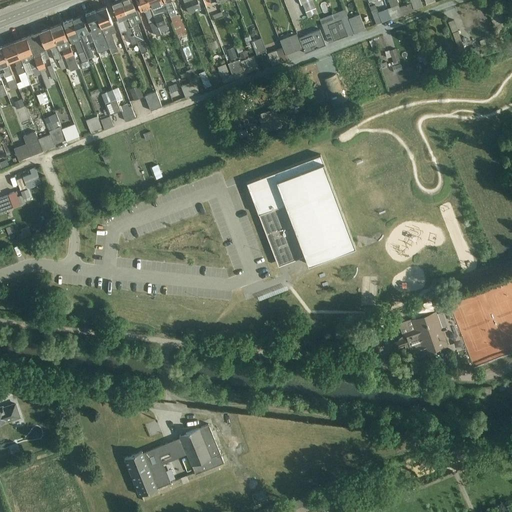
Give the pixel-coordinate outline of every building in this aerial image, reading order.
[(125,17),(135,13),(130,0),(121,0),(119,1),(125,17)] [(149,8),(145,0),(134,0),(140,12),(149,8)] [(145,0),(149,8),(162,3),(160,0),(145,0)] [(312,0),(300,0),(304,15),(315,13),(312,0)] [(387,0),(389,7),(377,10),(374,1),(370,3),(375,22),(413,11),(410,2),(398,6),(395,0),(387,0)] [(125,17),(119,1),(111,4),(117,20),(125,17)] [(99,27),(112,23),(105,6),(93,10),(99,27)] [(319,17),(328,42),(354,32),(344,8),(319,17)] [(99,27),(93,10),(84,14),(90,31),(99,27)] [(175,36),(185,33),(180,11),(169,14),(175,36)] [(168,30),(165,16),(152,19),(151,12),(147,13),(152,33),(168,30)] [(77,36),(87,32),(80,15),(70,19),(77,36)] [(360,16),(350,18),(353,30),(363,28),(360,16)] [(77,36),(70,19),(61,23),(68,40),(77,36)] [(55,45),(66,40),(59,23),(48,28),(55,45)] [(55,45),(48,28),(37,32),(44,49),(55,45)] [(322,28),(297,36),(296,32),(279,38),(286,57),(326,44),(322,33),(323,33),(322,28)] [(31,54),(44,49),(37,32),(24,37),(31,54)] [(255,52),(265,49),(261,36),(250,39),(255,52)] [(31,54),(24,37),(0,46),(0,47),(6,64),(31,54)] [(232,77),(257,73),(254,55),(243,57),(242,50),(235,51),(234,46),(227,47),(232,77)] [(73,48),(62,51),(71,87),(82,84),(73,48)] [(394,48),(386,50),(391,64),(398,61),(394,48)] [(50,65),(39,70),(47,88),(58,84),(50,65)] [(18,73),(20,80),(16,82),(18,88),(30,83),(25,70),(18,73)] [(198,72),(204,87),(211,85),(205,70),(198,72)] [(5,73),(6,76),(2,77),(7,90),(17,87),(11,71),(5,73)] [(180,84),(184,96),(193,93),(189,81),(180,84)] [(138,84),(129,88),(133,99),(142,96),(138,84)] [(118,86),(101,92),(108,114),(126,107),(118,86)] [(155,91),(144,95),(151,110),(161,106),(155,91)] [(40,105),(48,102),(44,92),(36,95),(40,105)] [(22,99),(14,102),(16,108),(24,105),(22,99)] [(130,106),(120,109),(125,121),(134,118),(130,106)] [(261,110),(263,126),(278,124),(276,109),(261,110)] [(113,125),(124,121),(120,111),(109,115),(113,125)] [(85,120),(91,132),(102,128),(96,115),(85,120)] [(109,116),(100,119),(103,129),(112,126),(109,116)] [(51,132),(59,129),(55,119),(47,123),(51,132)] [(66,141),(78,136),(74,124),(61,128),(66,141)] [(13,147),(17,159),(54,148),(50,134),(37,138),(35,131),(22,135),(25,143),(13,147)] [(308,264),(355,246),(321,156),(247,183),(279,262),(296,256),(304,253),(308,264)] [(155,178),(162,175),(157,163),(151,165),(155,178)] [(21,172),(23,177),(16,180),(20,190),(40,182),(34,167),(21,172)] [(23,200),(30,197),(27,188),(19,191),(23,200)] [(17,191),(9,192),(12,207),(20,205),(17,191)] [(8,196),(0,198),(0,209),(12,206),(8,196)] [(5,225),(8,233),(15,230),(12,223),(5,225)] [(414,360),(449,348),(436,311),(401,323),(414,360)] [(0,423),(21,416),(16,402),(0,407),(0,423)] [(223,458),(208,420),(179,431),(195,470),(223,458)] [(138,494),(157,487),(143,451),(124,459),(138,494)]
